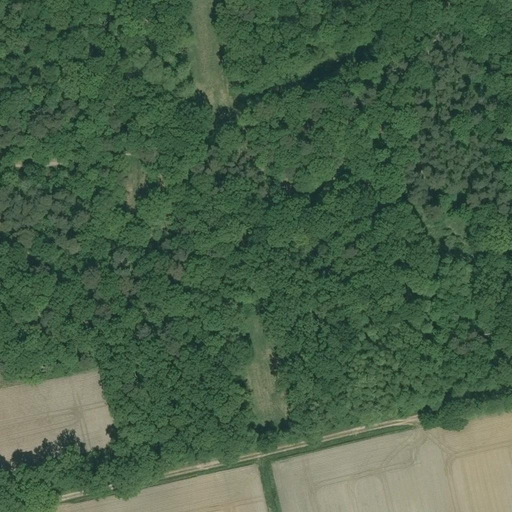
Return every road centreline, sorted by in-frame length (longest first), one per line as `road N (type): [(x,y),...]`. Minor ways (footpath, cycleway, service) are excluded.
road 1 (track): [(128,482),(511,393)]
road 2 (track): [(311,203),(243,299),(213,323),(128,482)]
road 3 (track): [(452,0),(404,85),(311,203)]
road 4 (track): [(128,482),(0,507)]
